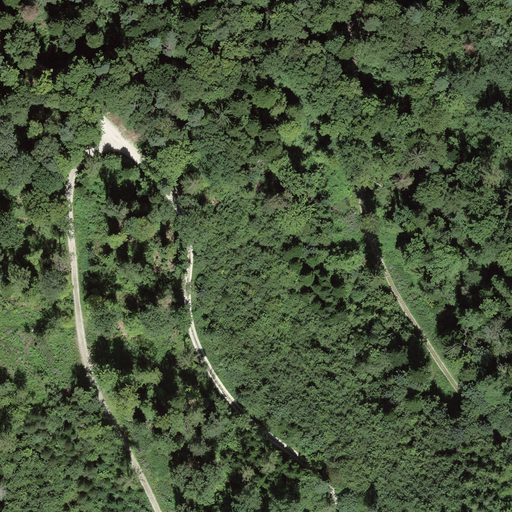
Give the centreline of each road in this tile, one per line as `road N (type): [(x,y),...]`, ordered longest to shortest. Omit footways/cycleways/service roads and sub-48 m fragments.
road 1 (track): [(351,511),(310,464),(249,422),(209,371),(187,316),(190,261),(174,200),(66,75),(0,39)]
road 2 (track): [(348,0),(367,220),(394,292),(511,455)]
road 3 (track): [(115,139),(88,157),(74,207),(76,311),(91,375),(157,511)]
